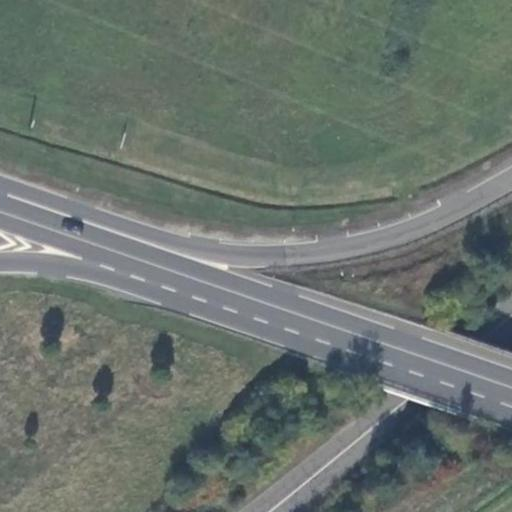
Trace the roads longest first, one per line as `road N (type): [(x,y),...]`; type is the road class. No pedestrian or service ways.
road 1 (primary): [(511,182),(411,233),(287,255),(187,245),(0,186)]
road 2 (primary): [(0,211),(342,326)]
road 3 (primary): [(0,262),(63,263),(265,328),(342,326)]
road 4 (primary): [(511,315),(267,511)]
road 5 (primary): [(511,384),(342,326)]
